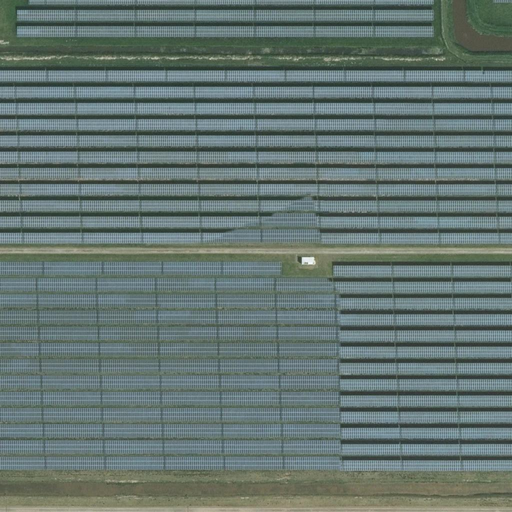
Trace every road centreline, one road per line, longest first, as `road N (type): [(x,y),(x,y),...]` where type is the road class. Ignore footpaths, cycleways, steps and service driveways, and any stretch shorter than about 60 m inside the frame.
road 1 (track): [(511,250),(0,251)]
road 2 (track): [(0,510),(511,510)]
